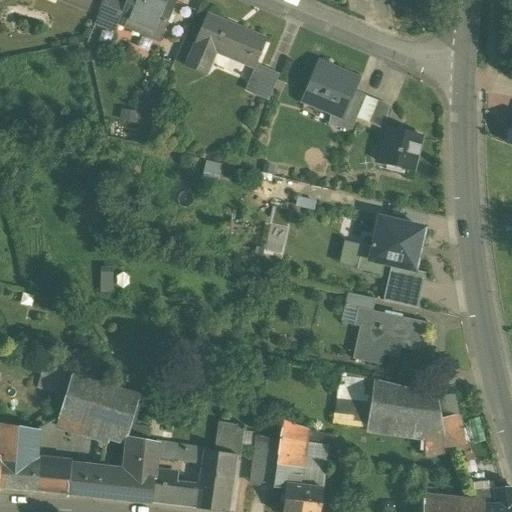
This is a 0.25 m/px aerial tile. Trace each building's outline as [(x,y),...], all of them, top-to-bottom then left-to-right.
[(59,0),(87,12),(91,0),(59,0)] [(104,0),(95,23),(115,31),(118,24),(117,23),(126,0),(104,0)] [(175,4),(166,0),(126,0),(117,23),(118,24),(159,41),(175,4)] [(206,17),(194,44),(195,44),(185,68),(205,76),(214,52),(254,69),(265,41),(206,17)] [(358,80),(319,64),(302,103),(330,115),(339,119),(341,120),(350,99),(353,92),(358,80)] [(262,71),(252,96),(268,103),(279,75),(266,70),(265,72),(262,71)] [(365,98),(353,92),(350,99),(362,105),(365,98)] [(365,98),(362,105),(356,119),(367,124),(376,102),(365,98)] [(350,99),(341,120),(339,119),(338,129),(351,131),(356,119),(362,105),(350,99)] [(388,107),(376,102),(367,124),(382,130),(383,127),(388,107)] [(116,125),(130,127),(132,113),(118,111),(116,125)] [(339,119),(330,115),(327,127),(338,129),(339,119)] [(421,137),(388,129),(379,164),(412,173),(421,137)] [(281,246),(289,212),(275,208),(267,242),(281,246)] [(419,274),(428,229),(378,219),(368,264),(392,268),(419,274)] [(419,274),(392,268),(384,302),(419,309),(426,276),(419,274)] [(375,300),(349,295),(346,309),(357,311),(357,310),(372,313),(372,312),(375,300)] [(372,313),(357,310),(357,311),(354,327),(359,328),(353,360),(380,366),(383,356),(397,359),(400,349),(418,353),(424,323),(372,312),(372,313)] [(72,376),(43,368),(37,389),(65,397),(71,377),(72,376)] [(359,377),(341,373),(334,425),(351,427),(359,377)] [(139,396),(71,377),(65,397),(58,419),(126,439),(127,439),(127,438),(130,427),(139,396)] [(373,381),(359,377),(351,427),(366,430),(373,381)] [(435,397),(373,381),(366,430),(424,432),(442,433),(440,420),(435,397)] [(452,397),(435,397),(440,420),(457,416),(452,397)] [(457,416),(440,420),(442,433),(424,432),(423,454),(424,456),(444,452),(444,451),(449,450),(449,449),(464,446),(457,416)] [(280,435),(277,456),(278,457),(273,490),(285,491),(285,486),(299,487),(306,444),(307,431),(282,423),(280,435)] [(246,428),(222,424),(218,453),(236,456),(236,457),(239,458),(243,432),(243,431),(245,431),(246,428)] [(3,426),(0,425),(0,464),(14,466),(17,428),(3,426)] [(149,430),(130,427),(127,438),(138,439),(147,441),(149,430)] [(26,430),(17,428),(14,466),(33,468),(36,432),(26,430)] [(254,434),(243,432),(240,453),(251,454),(254,434)] [(138,439),(127,438),(127,439),(126,439),(122,477),(99,474),(100,467),(70,464),(70,471),(69,471),(67,497),(68,497),(68,496),(151,505),(153,483),(154,473),(155,458),(157,443),(138,440),(138,439)] [(208,452),(162,444),(161,459),(206,466),(208,452)] [(218,453),(208,452),(206,466),(203,486),(198,486),(196,493),(194,510),(211,511),(228,511),(236,457),(236,456),(218,453)] [(14,466),(0,464),(0,490),(67,497),(69,471),(33,468),(14,466)] [(174,475),(154,473),(153,483),(173,485),(174,475)] [(502,482),(493,483),(494,490),(504,490),(502,482)] [(173,485),(153,483),(151,505),(194,510),(196,493),(182,492),(182,486),(173,485)] [(299,487),(285,486),(285,491),(282,511),(319,511),(322,490),(299,487)] [(504,490),(494,490),(497,509),(511,507),(511,490),(511,489),(504,490)] [(436,491),(423,490),(423,501),(436,502),(436,491)] [(482,511),(483,509),(459,511),(458,504),(436,502),(423,501),(422,511),(482,511)]
